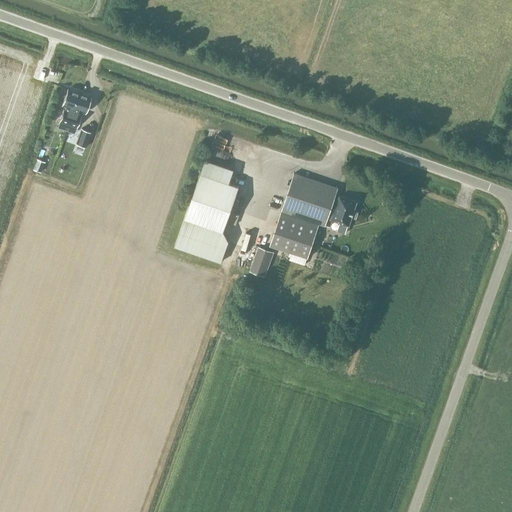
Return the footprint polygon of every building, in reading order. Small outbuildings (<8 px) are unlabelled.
[(61,121),(77,127),(81,116),(80,115),(81,112),(85,113),(91,96),(68,88),(62,105),(67,106),(65,110),(61,121)] [(176,246),(223,262),(230,241),(224,230),(224,231),(239,186),(229,183),(234,169),(205,160),(176,246)] [(191,171),(162,161),(148,199),(178,210),(183,211),(197,173),(191,171)] [(331,207),(338,188),(294,173),(270,244),(308,258),(319,224),(325,226),(326,225),(330,227),(332,220),(349,226),(357,201),(339,196),(335,208),(331,207)] [(228,222),(236,225),(239,215),(232,212),(228,222)] [(250,271),(265,276),(274,252),(259,246),(250,271)]
